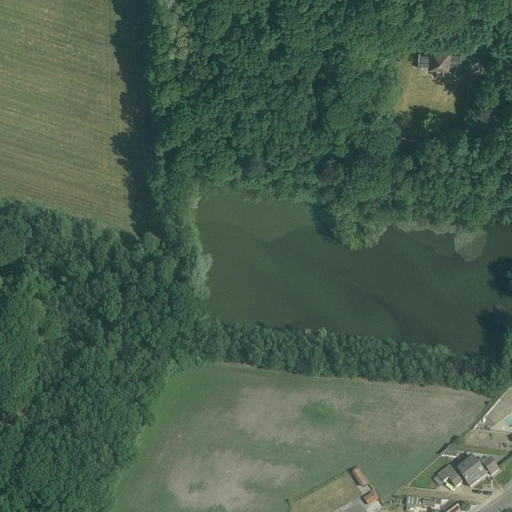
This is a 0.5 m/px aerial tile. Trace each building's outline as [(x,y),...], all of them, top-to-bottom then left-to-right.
[(489,47),(489,35),(477,34),(477,46),(489,47)] [(461,71),(462,52),(461,52),(461,55),(448,54),(448,50),(431,49),(431,55),(420,55),(420,52),(419,52),(418,68),(419,68),(420,65),(423,65),(430,66),(430,69),(450,70),(450,67),(460,68),(460,71),(461,71)] [(476,462),(460,474),(470,488),(486,475),(486,474),(488,472),(491,476),(495,473),(499,470),(490,459),(486,462),(485,460),(481,459),(477,463),(476,462)] [(450,468),(434,480),(440,487),(448,481),(455,489),(462,484),(450,468)] [(373,494),(364,500),(369,507),(378,501),(373,494)] [(441,507),(441,501),(436,500),(436,502),(420,500),(419,507),(435,509),(435,506),(441,507)] [(441,508),(440,509),(442,511),(460,511),(453,502),(450,502),(441,501),(441,507),(441,508)]
